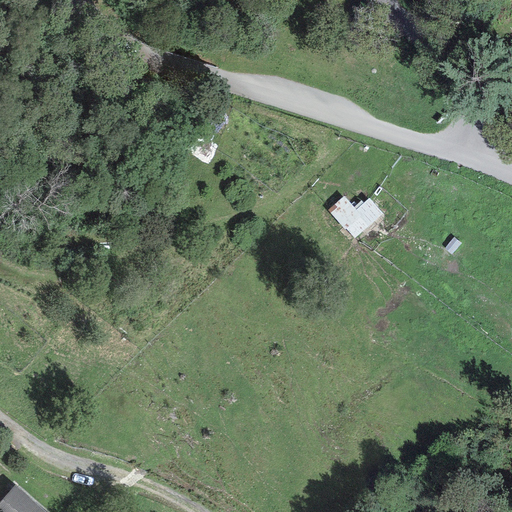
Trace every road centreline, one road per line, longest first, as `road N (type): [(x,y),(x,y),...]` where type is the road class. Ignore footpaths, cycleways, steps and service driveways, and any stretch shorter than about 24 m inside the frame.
road 1 (track): [(511,170),(202,77),(128,47),(99,29),(77,0)]
road 2 (track): [(496,163),(464,84),(386,0)]
